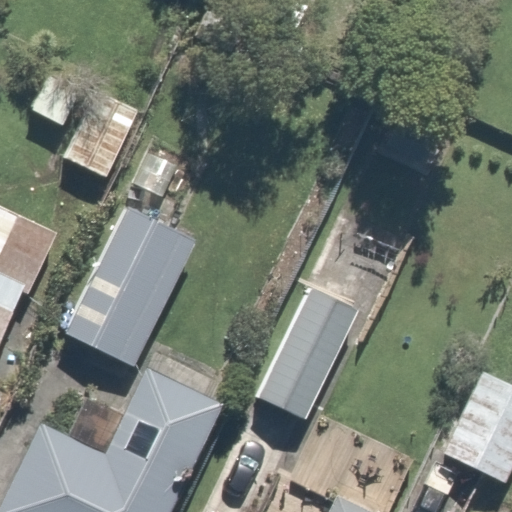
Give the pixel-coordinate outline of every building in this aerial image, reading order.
[(143,112),(101,89),(64,158),(107,181),(143,112)] [(183,243),(119,212),(57,340),(121,371),(183,243)] [(0,386),(44,289),(0,269),(0,386)] [(365,314),(307,283),(246,395),(305,427),(365,314)] [(174,511),(224,404),(147,369),(105,459),(54,436),(18,511),(174,511)] [(511,455),(511,387),(480,370),(430,458),(491,493),(511,455)] [(358,511),(324,497),(317,511),(358,511)]
